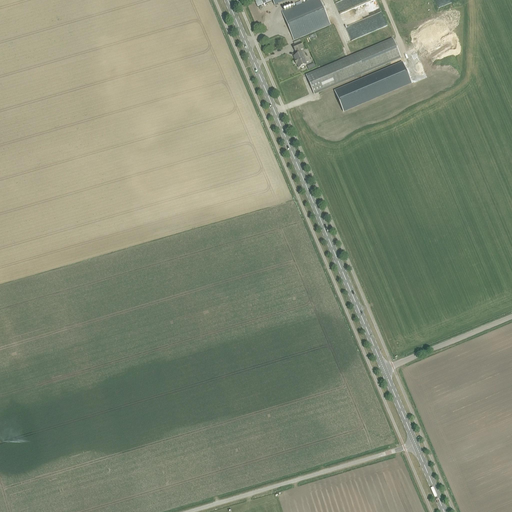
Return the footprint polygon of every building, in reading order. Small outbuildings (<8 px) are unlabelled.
[(294,40),(298,38),(330,25),(319,0),(312,0),(282,13),(294,40)] [(341,13),(353,7),(352,4),(351,5),(349,2),(348,2),(347,0),(344,0),(336,4),(341,13)] [(352,40),(378,30),(377,26),(378,25),(376,20),(377,20),(376,15),(347,26),(352,40)] [(314,94),(401,57),(393,39),(306,76),(314,94)] [(299,68),(301,67),(302,68),(304,67),(304,66),(307,65),(300,50),(303,49),(301,43),(293,46),(295,52),(296,52),(298,55),(294,56),(296,60),(295,61),(296,65),(297,64),(299,68)] [(403,63),(335,92),(343,112),(411,83),(403,63)]
